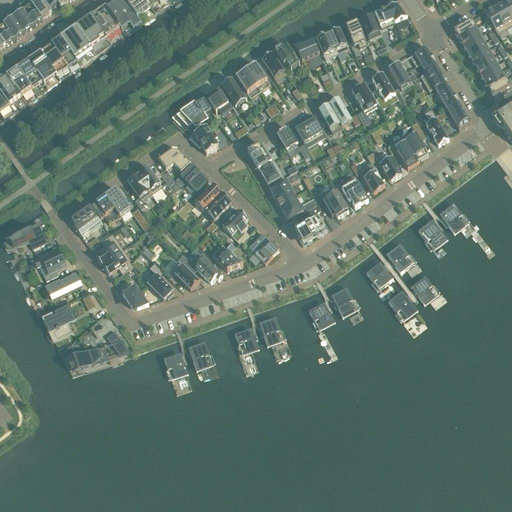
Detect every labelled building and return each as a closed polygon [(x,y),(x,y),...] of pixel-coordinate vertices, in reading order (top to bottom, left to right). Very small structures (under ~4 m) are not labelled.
[(49,13),(40,0),(28,0),(27,1),(28,3),(31,7),(31,8),(32,8),(35,13),(36,13),(43,23),(52,16),(50,13),(49,13)] [(53,0),(40,0),(49,13),(50,13),(58,7),(53,0)] [(53,0),(58,7),(60,10),(70,4),(67,0),(53,0)] [(128,7),(126,3),(123,0),(121,0),(107,11),(120,30),(122,32),(129,26),(133,32),(142,26),(137,19),(129,8),(128,7)] [(151,10),(144,0),(123,0),(126,3),(130,0),(135,0),(136,1),(128,7),(129,8),(137,19),(151,10)] [(166,0),(144,0),(151,10),(156,16),(164,10),(161,7),(167,3),(170,6),(166,0)] [(511,4),(510,1),(502,6),(511,23),(511,4)] [(395,26),(407,20),(398,6),(390,10),(380,14),(381,17),(376,20),(381,31),(395,25),(395,26)] [(511,23),(502,6),(494,11),(506,32),(511,28),(511,23)] [(23,13),(24,15),(29,23),(34,29),(43,23),(36,13),(35,13),(32,8),(31,8),(28,9),(24,12),(23,13)] [(99,29),(106,40),(120,30),(107,11),(106,10),(93,19),(94,19),(93,20),(99,29)] [(506,32),(494,10),(485,16),(486,18),(489,23),(492,28),(495,33),(498,37),(506,32)] [(29,33),(34,29),(23,13),(13,20),(24,36),(29,33)] [(382,39),(372,18),(368,20),(360,23),(368,40),(371,39),(373,43),(382,39)] [(99,29),(93,20),(94,19),(93,19),(77,31),(96,58),(112,47),(106,40),(99,29)] [(24,36),(13,20),(5,26),(16,42),(24,36)] [(454,34),(459,41),(478,30),(474,22),(454,34)] [(368,48),(357,24),(346,29),(351,43),(351,44),(352,44),(354,48),(358,46),(360,51),(368,48)] [(5,26),(0,29),(0,39),(6,49),(16,42),(5,26)] [(463,49),(480,38),(481,39),(483,38),(478,30),(459,41),(463,49)] [(81,69),(96,58),(77,31),(61,42),(81,69)] [(340,32),(328,37),(337,58),(349,52),(340,32)] [(337,58),(328,37),(316,42),(325,63),(337,58)] [(467,56),(485,46),(481,39),(480,38),(463,49),(467,56)] [(71,76),(81,69),(61,42),(52,48),(71,76)] [(323,64),(313,43),(312,44),(296,51),(302,65),(309,62),(312,69),(323,64)] [(471,63),(489,53),(485,46),(467,56),(471,63)] [(290,53),(286,47),(275,54),(284,68),(286,66),(291,73),(292,73),(291,72),(294,70),(299,67),(299,68),(300,68),(290,53)] [(60,83),(71,76),(52,48),(41,56),(60,83)] [(426,50),(410,60),(416,70),(420,67),(426,76),(438,69),(426,50)] [(475,70),(493,60),(489,53),(471,63),(475,70)] [(48,92),(60,83),(41,56),(29,65),(48,92)] [(276,85),(287,77),(272,56),(271,57),(262,63),(276,85)] [(374,61),(372,56),(364,60),(366,65),(374,61)] [(480,78),(497,67),(493,60),(475,70),(480,78)] [(37,100),(48,92),(29,65),(18,72),(37,100)] [(272,83),(260,66),(257,68),(256,67),(246,74),(261,96),(271,89),(268,86),(272,83)] [(412,88),(399,66),(388,72),(399,91),(393,94),(396,98),(402,110),(406,107),(399,96),(412,88)] [(484,85),(502,75),(497,67),(480,78),(484,85)] [(426,76),(420,79),(429,94),(434,91),(435,92),(436,93),(448,86),(444,80),(438,69),(426,76)] [(27,107),(37,100),(18,72),(7,80),(27,107)] [(261,96),(246,74),(236,81),(237,82),(233,84),(245,101),(249,99),(251,102),(261,96)] [(506,82),(502,75),(484,85),(488,92),(506,82)] [(383,77),(372,83),(377,91),(376,91),(380,97),(380,96),(382,99),(376,102),(382,113),(399,103),(396,98),(383,77)] [(0,95),(14,116),(27,107),(7,80),(0,84),(0,95)] [(507,83),(506,82),(488,92),(493,100),(500,95),(510,89),(507,83)] [(245,101),(233,84),(233,83),(222,90),(236,110),(246,103),(246,104),(247,103),(245,101)] [(448,86),(436,93),(447,112),(459,105),(452,94),(450,91),(448,88),(448,86)] [(378,110),(365,87),(361,89),(356,91),(356,92),(352,94),(356,101),(361,110),(362,110),(363,114),(357,118),(361,126),(363,129),(371,124),(366,117),(378,110)] [(313,89),(308,91),(312,97),(317,94),(313,89)] [(233,112),(220,93),(220,92),(209,99),(211,104),(209,105),(216,116),(219,114),(222,119),(233,112)] [(423,94),(417,97),(420,102),(426,99),(423,94)] [(0,116),(4,123),(14,116),(0,95),(0,116)] [(350,120),(346,113),(346,112),(346,113),(344,110),(345,110),(344,110),(344,109),(343,109),(343,108),(342,107),(343,107),(342,106),(342,107),(339,101),(329,107),(342,130),(352,124),(355,129),(361,126),(357,118),(356,117),(350,120)] [(211,114),(204,103),(182,117),(189,128),(193,126),(196,130),(207,122),(205,118),(211,114)] [(459,105),(447,112),(459,133),(471,126),(459,105)] [(274,106),(270,109),(275,117),(280,115),(274,106)] [(342,130),(329,107),(318,113),(319,115),(319,116),(320,115),(321,118),(321,119),(321,118),(322,119),(321,119),(322,119),(322,120),(322,121),(323,121),(332,137),(343,131),(342,130)] [(275,117),(270,109),(266,112),(271,120),(275,117)] [(511,111),(511,112),(497,121),(501,128),(511,144),(511,111)] [(449,143),(431,113),(425,116),(430,126),(426,128),(430,135),(430,136),(434,142),(439,149),(449,143)] [(252,122),(256,128),(260,125),(257,119),(252,122)] [(315,120),(295,132),(304,147),(307,152),(308,151),(307,150),(325,140),(326,141),(327,140),(315,120)] [(421,144),(426,141),(417,125),(411,128),(414,133),(403,139),(418,166),(419,166),(418,165),(429,159),(425,153),(426,152),(421,144)] [(218,151),(206,129),(190,140),(189,141),(200,151),(200,150),(202,149),(206,157),(218,151)] [(242,138),(248,135),(244,130),(239,133),(242,138)] [(299,150),(288,131),(277,138),(290,160),(300,154),(305,162),(310,159),(307,152),(304,147),(299,150)] [(418,166),(403,139),(404,141),(387,151),(392,159),(397,156),(402,164),(403,164),(408,172),(418,166)] [(263,145),(261,147),(248,155),(257,170),(259,173),(274,164),(263,145)] [(341,153),(337,146),(332,149),(336,156),(341,153)] [(177,152),(172,152),(159,162),(166,173),(174,167),(181,175),(191,166),(185,160),(177,152)] [(377,161),(373,156),(367,159),(371,166),(375,172),(380,169),(383,173),(382,173),(385,178),(386,178),(388,182),(390,185),(403,178),(391,158),(384,163),(381,158),(377,161)] [(335,166),(331,160),(322,165),(326,172),(335,166)] [(283,180),(274,164),(259,173),(268,189),(283,180)] [(385,190),(375,172),(371,166),(359,173),(355,166),(351,169),(357,179),(361,177),(363,181),(363,182),(364,181),(365,184),(371,194),(374,198),(385,190)] [(192,167),(180,179),(181,180),(185,184),(189,187),(185,191),(194,199),(197,196),(209,184),(197,172),(193,168),(192,167)] [(168,187),(160,177),(156,180),(153,177),(148,169),(137,177),(152,198),(168,187)] [(291,178),(297,174),(294,169),(288,172),(291,178)] [(298,174),(293,177),(296,183),(301,180),(298,174)] [(356,183),(351,175),(346,178),(351,187),(342,192),(349,204),(351,204),(355,212),(368,204),(356,183)] [(152,198),(137,177),(127,184),(132,191),(135,195),(142,205),(152,198)] [(308,179),(303,182),(309,193),(314,190),(308,179)] [(278,206),(279,208),(294,199),(285,183),(270,192),(277,205),(277,206),(278,206)] [(204,216),(222,197),(222,196),(220,194),(219,194),(213,188),(212,189),(213,189),(196,206),(195,206),(204,216)] [(349,216),(334,190),(319,199),(332,220),(335,218),(338,222),(349,216)] [(116,192),(106,199),(121,221),(120,220),(121,219),(130,213),(129,213),(130,213),(131,214),(131,213),(116,192)] [(229,203),(222,197),(204,216),(214,225),(214,224),(222,216),(225,214),(231,207),(232,207),(229,203)] [(121,221),(106,199),(96,206),(91,209),(101,223),(104,220),(109,227),(121,221)] [(303,214),(294,199),(279,208),(280,210),(280,211),(281,211),(288,223),(303,214)] [(309,204),(313,211),(317,208),(314,202),(309,204)] [(182,211),(186,216),(192,209),(188,205),(182,211)] [(453,207),(441,217),(444,222),(449,228),(448,229),(454,236),(455,235),(456,237),(465,229),(464,228),(468,225),(462,218),(453,207)] [(305,230),(295,235),(299,243),(303,249),(313,243),(311,240),(315,238),(320,235),(325,232),(318,220),(312,224),(310,220),(321,214),(318,208),(296,221),(297,223),(300,228),(307,223),(309,227),(305,230)] [(74,221),(73,227),(83,241),(88,238),(103,227),(91,210),(74,221)] [(138,212),(132,216),(141,229),(147,225),(138,212)] [(244,227),(248,223),(245,219),(239,214),(222,230),(240,247),(249,238),(244,233),(248,230),(244,227)] [(297,223),(290,227),(293,232),(294,231),(300,228),(297,223)] [(432,224),(419,234),(423,239),(427,244),(432,252),(436,249),(437,251),(446,244),(445,242),(446,242),(441,234),(440,235),(435,229),(432,224)] [(218,229),(214,225),(206,232),(211,236),(218,229)] [(9,240),(6,241),(7,242),(8,244),(10,247),(11,248),(13,250),(13,251),(18,248),(22,246),(28,244),(29,243),(30,244),(34,252),(45,247),(38,235),(42,233),(38,226),(31,229),(29,231),(29,230),(28,229),(28,228),(27,227),(24,229),(13,237),(9,240)] [(151,234),(146,237),(150,243),(147,245),(150,249),(158,243),(151,234)] [(103,267),(124,253),(112,237),(101,245),(105,251),(96,258),(98,261),(97,261),(102,268),(103,267)] [(265,268),(279,254),(262,237),(248,251),(265,268)] [(243,268),(222,248),(212,259),(228,274),(227,274),(243,269),(243,268)] [(401,248),(388,257),(396,268),(395,269),(400,276),(402,276),(403,277),(412,270),(411,269),(414,266),(409,258),(401,248)] [(240,254),(236,250),(231,256),(234,259),(240,254)] [(148,251),(143,255),(150,263),(155,258),(148,251)] [(54,252),(34,262),(38,271),(45,267),(52,282),(58,279),(55,274),(61,271),(60,269),(65,267),(59,255),(56,257),(54,252)] [(131,263),(124,253),(103,267),(105,270),(104,271),(109,278),(118,271),(123,277),(133,270),(129,264),(131,263)] [(223,280),(200,257),(191,266),(183,258),(178,263),(179,264),(190,275),(195,271),(211,287),(216,281),(219,284),(223,280)] [(190,275),(179,264),(170,273),(191,294),(200,284),(190,275)] [(148,288),(163,302),(164,303),(164,302),(167,300),(168,301),(174,296),(172,294),(173,294),(173,293),(159,279),(163,275),(154,267),(150,271),(155,276),(146,285),(148,287),(148,288)] [(389,285),(392,283),(387,277),(385,273),(382,270),(379,267),(367,276),(374,285),(379,293),(389,285)] [(48,292),(54,303),(81,290),(75,278),(48,292)] [(417,287),(412,290),(415,293),(419,299),(418,300),(424,307),(425,306),(426,308),(435,301),(434,299),(438,296),(432,289),(425,280),(422,283),(417,287)] [(149,308),(135,289),(123,297),(134,313),(149,308)] [(347,317),(358,311),(347,291),(333,299),(338,308),(340,312),(344,319),(347,317)] [(403,323),(415,313),(410,307),(408,304),(405,300),(401,295),(388,305),(403,323)] [(95,309),(89,298),(83,301),(88,312),(95,309)] [(322,331),(333,325),(329,318),(327,314),(323,307),(309,314),(314,324),(319,332),(322,331)] [(74,324),(76,323),(69,308),(55,315),(55,316),(53,317),(53,316),(44,321),(51,335),(53,333),(57,342),(72,335),(68,327),(74,324)] [(264,335),(265,339),(264,340),(265,342),(267,348),(268,348),(269,350),(271,349),(280,346),(279,344),(284,343),(281,334),(276,321),(261,326),(264,335)] [(255,343),(254,343),(253,339),(250,332),(235,338),(239,348),(242,357),(246,356),(247,358),(251,356),(258,354),(257,352),(258,351),(256,345),(255,343)] [(115,334),(106,340),(111,347),(112,348),(119,358),(120,359),(130,355),(127,351),(122,344),(115,334)] [(208,369),(213,367),(210,359),(205,346),(190,351),(193,360),(194,364),(193,365),(193,366),(196,373),(197,373),(198,374),(200,374),(209,371),(208,369)] [(72,347),(62,355),(70,371),(72,376),(82,372),(92,369),(109,363),(109,362),(106,352),(100,354),(99,352),(93,354),(89,355),(79,359),(77,359),(72,347)] [(185,367),(183,368),(182,363),(180,357),(164,362),(171,382),(175,380),(176,382),(187,378),(186,376),(188,376),(185,369),(185,367)]
